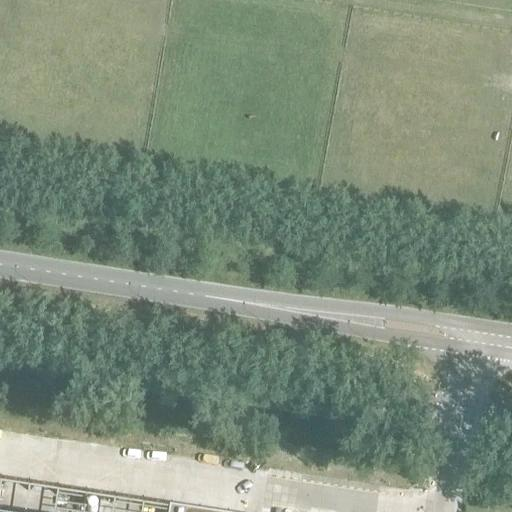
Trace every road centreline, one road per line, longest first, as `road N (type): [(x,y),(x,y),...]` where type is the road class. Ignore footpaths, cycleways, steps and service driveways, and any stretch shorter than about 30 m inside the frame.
road 1 (tertiary): [(339,315),(0,262)]
road 2 (tertiary): [(339,315),(382,336),(433,342),(464,335)]
road 3 (tertiary): [(464,335),(436,320),(387,312),(339,315)]
